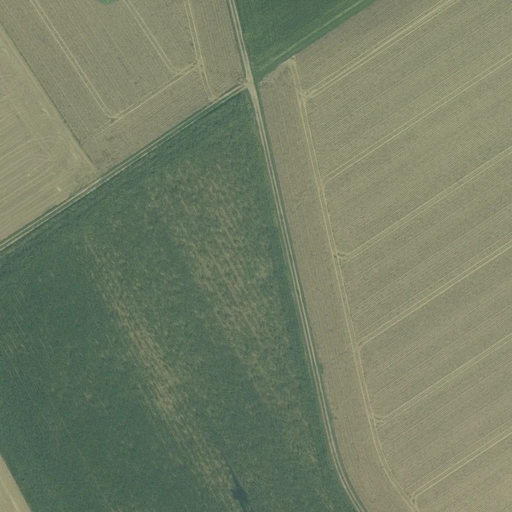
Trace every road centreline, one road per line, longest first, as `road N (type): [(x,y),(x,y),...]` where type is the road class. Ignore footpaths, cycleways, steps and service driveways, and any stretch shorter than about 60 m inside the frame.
road 1 (track): [(229,0),(340,486),(359,511)]
road 2 (track): [(247,80),(0,244)]
